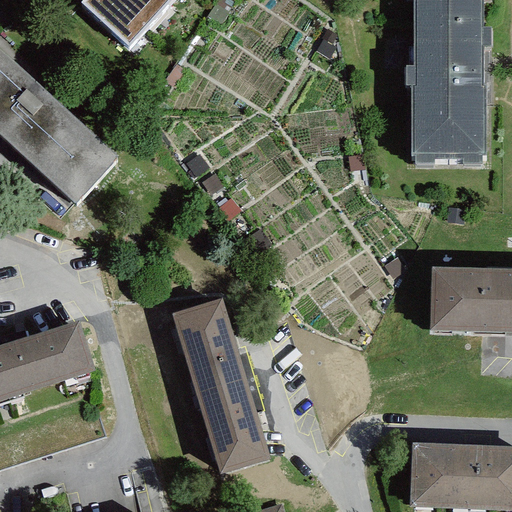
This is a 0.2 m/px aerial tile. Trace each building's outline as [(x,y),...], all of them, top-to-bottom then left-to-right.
[(183,0),(95,0),(82,15),(130,59),(183,0)] [(415,0),(415,167),(499,167),(499,0),(415,0)] [(0,53),(0,154),(74,221),(124,166),(0,53)] [(511,270),(445,268),(443,330),(511,331),(511,270)] [(217,301),(163,317),(209,471),(263,455),(217,301)] [(0,347),(0,400),(90,372),(74,324),(0,347)] [(511,511),(511,452),(408,450),(406,511),(511,511)]
